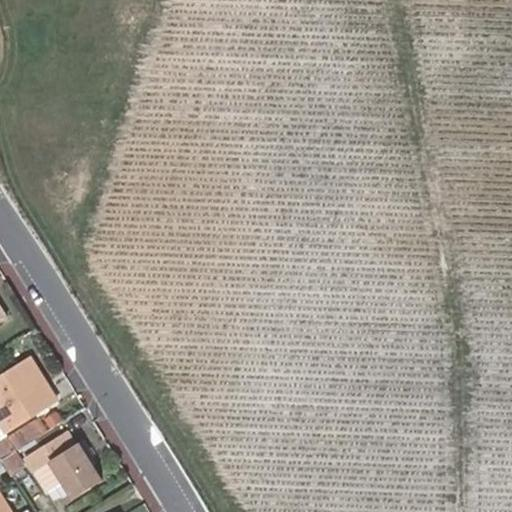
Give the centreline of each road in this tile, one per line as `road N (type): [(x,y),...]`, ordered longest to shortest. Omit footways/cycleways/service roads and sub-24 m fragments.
road 1 (track): [(147,0),(58,241),(222,511)]
road 2 (track): [(456,511),(454,311),(393,0)]
road 3 (residential): [(0,214),(180,511)]
